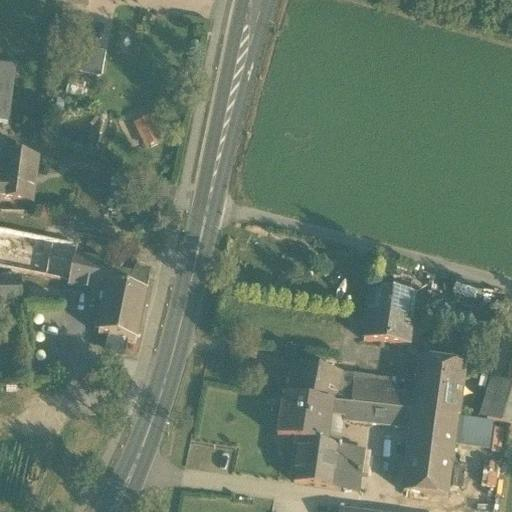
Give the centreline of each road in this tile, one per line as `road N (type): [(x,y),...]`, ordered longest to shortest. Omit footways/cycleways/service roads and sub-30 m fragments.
road 1 (primary): [(257,0),(167,376),(110,511)]
road 2 (track): [(181,200),(511,289)]
